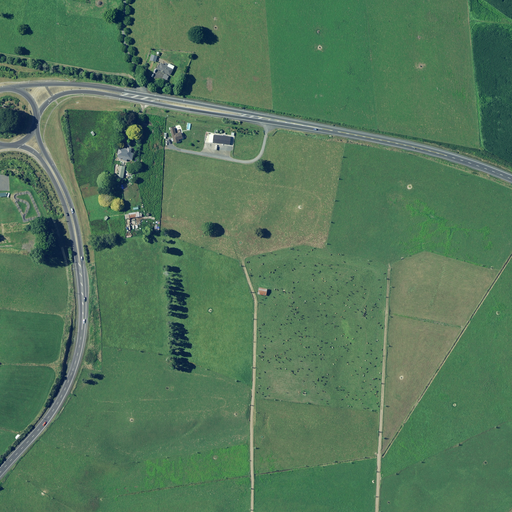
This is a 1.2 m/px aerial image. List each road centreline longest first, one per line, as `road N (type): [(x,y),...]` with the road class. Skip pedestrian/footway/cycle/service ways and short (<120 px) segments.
road 1 (trunk): [(267,119),(441,153),(511,179)]
road 2 (trunk): [(0,471),(69,376),(81,336),(81,279)]
road 3 (trunk): [(35,123),(75,221),(81,279)]
road 4 (trunk): [(81,279),(54,182),(37,155),(15,144)]
road 5 (trunk): [(10,87),(69,84),(142,94)]
road 6 (trunk): [(267,119),(140,100)]
road 7 (trunk): [(142,94),(267,119)]
